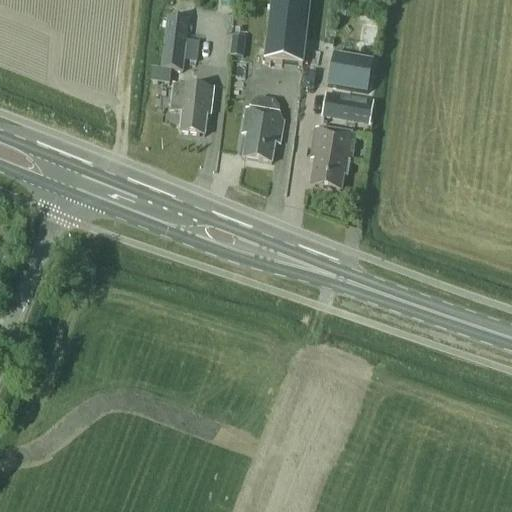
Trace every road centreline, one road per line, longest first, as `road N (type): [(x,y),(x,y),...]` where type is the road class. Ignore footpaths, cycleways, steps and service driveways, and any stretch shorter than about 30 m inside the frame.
road 1 (primary): [(66,178),(511,343)]
road 2 (unclassified): [(0,363),(66,178)]
